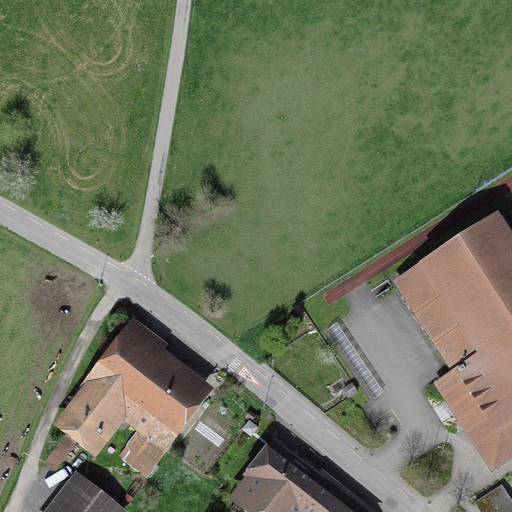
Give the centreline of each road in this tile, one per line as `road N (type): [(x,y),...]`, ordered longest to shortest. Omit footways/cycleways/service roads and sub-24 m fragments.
road 1 (residential): [(133,285),(408,511)]
road 2 (unclassified): [(133,285),(180,0)]
road 3 (track): [(118,277),(8,511)]
road 4 (residential): [(0,215),(133,285)]
